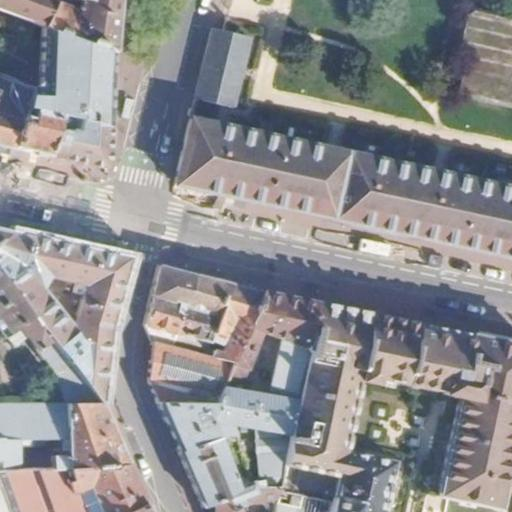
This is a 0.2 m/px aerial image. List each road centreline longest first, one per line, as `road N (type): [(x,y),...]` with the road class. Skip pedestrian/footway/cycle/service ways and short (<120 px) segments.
road 1 (secondary): [(141,221),(511,300)]
road 2 (residential): [(141,221),(124,337),(128,395),(176,511)]
road 3 (tertiary): [(181,25),(141,178),(141,221)]
road 4 (residential): [(0,184),(141,221)]
